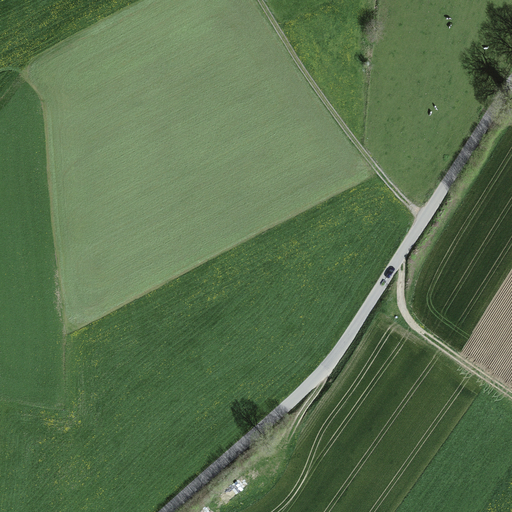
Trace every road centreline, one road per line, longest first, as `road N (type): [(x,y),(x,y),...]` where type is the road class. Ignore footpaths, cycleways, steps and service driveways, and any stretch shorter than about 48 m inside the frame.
road 1 (tertiary): [(165,511),(327,364),(511,77)]
road 2 (track): [(260,0),(354,141),(423,218)]
road 3 (track): [(403,249),(400,298),(408,319),(511,395)]
